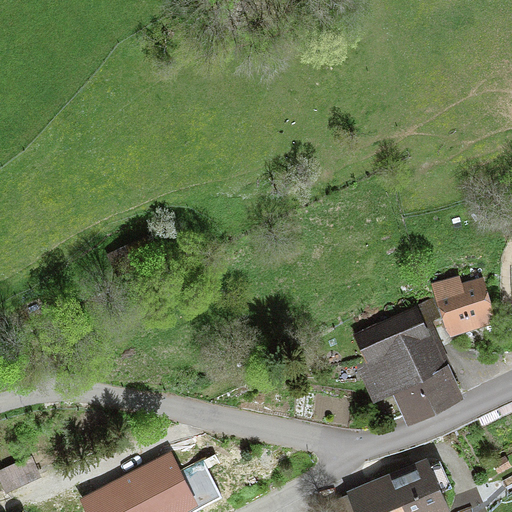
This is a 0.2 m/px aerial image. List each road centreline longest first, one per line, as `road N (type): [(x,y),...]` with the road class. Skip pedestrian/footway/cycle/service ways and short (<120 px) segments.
road 1 (unclassified): [(0,404),(72,390),(125,396),(335,444)]
road 2 (tertiary): [(511,385),(405,434),(335,444)]
